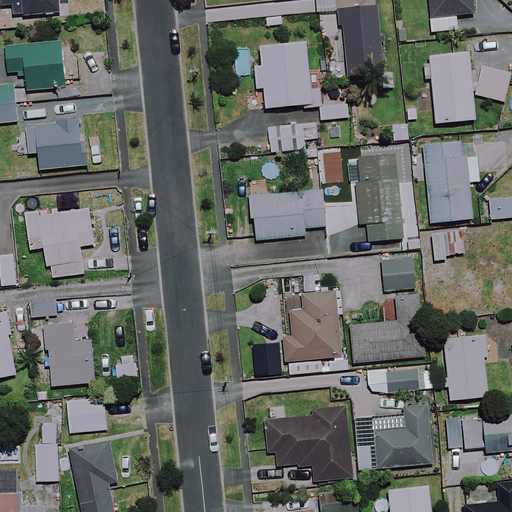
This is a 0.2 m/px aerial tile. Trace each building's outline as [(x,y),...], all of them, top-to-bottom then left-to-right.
[(59,13),(57,0),(7,0),(9,17),(59,13)] [(386,67),(378,0),(336,0),(340,25),(344,25),(350,77),(381,74),(382,89),(394,88),(392,67),(386,67)] [(475,14),(473,0),(430,0),(433,19),(475,14)] [(313,105),(307,43),(261,48),(262,65),(256,66),(258,89),(264,89),(266,109),(313,105)] [(66,89),(66,49),(8,49),(8,74),(27,73),(27,90),(66,89)] [(475,121),(468,54),(431,57),(432,75),(432,80),(436,124),(475,121)] [(511,73),(482,67),(476,96),(505,102),(511,73)] [(16,85),(0,85),(0,123),(18,122),(16,85)] [(350,118),(349,105),(321,107),(322,120),(350,118)] [(21,158),(39,155),(42,172),(87,165),(81,120),(35,127),(37,139),(18,142),(21,158)] [(306,150),(304,125),(269,128),(272,153),(306,150)] [(464,161),(463,143),(426,146),(432,223),(472,220),(469,181),(479,181),(478,160),(464,161)] [(342,152),(325,151),(325,167),(342,168),(342,152)] [(404,239),(398,156),(358,159),(362,224),(369,224),(370,241),(404,239)] [(329,227),(325,190),(251,197),(255,241),(306,236),(305,229),(329,227)] [(511,218),(511,198),(490,200),(492,220),(511,218)] [(96,244),(91,210),(42,216),(42,212),(27,214),(31,250),(45,248),(49,279),(85,274),(82,246),(96,244)] [(466,254),(464,231),(433,234),(435,257),(466,254)] [(18,285),(15,255),(0,256),(2,286),(18,285)] [(416,290),(415,259),(384,260),(385,291),(416,290)] [(343,356),(336,293),(301,297),(303,312),(288,314),(294,362),(343,356)] [(419,296),(396,298),(399,323),(352,327),(355,363),(425,357),(419,296)] [(0,378),(19,375),(7,314),(0,315),(0,378)] [(78,342),(76,323),(46,325),(52,387),(97,383),(93,341),(78,342)] [(488,398),(483,336),(445,339),(450,401),(488,398)] [(419,392),(417,370),(386,371),(387,393),(419,392)] [(105,399),(68,402),(71,433),(108,430),(105,399)] [(355,448),(352,404),(299,408),(300,418),(267,421),(270,454),(279,454),(280,467),(312,464),(313,481),(354,478),(351,448),(355,448)] [(433,464),(428,405),(403,407),(405,429),(375,432),(378,469),(433,464)] [(450,449),(486,447),(486,454),(509,452),(511,452),(511,416),(448,420),(450,449)] [(119,481),(110,439),(70,447),(83,511),(115,511),(109,483),(119,481)] [(60,481),(59,445),(37,446),(38,482),(60,481)] [(16,511),(19,472),(0,471),(0,511),(16,511)] [(511,511),(511,482),(499,484),(500,502),(466,505),(466,511),(511,511)] [(430,511),(427,487),(389,491),(391,511),(430,511)]
